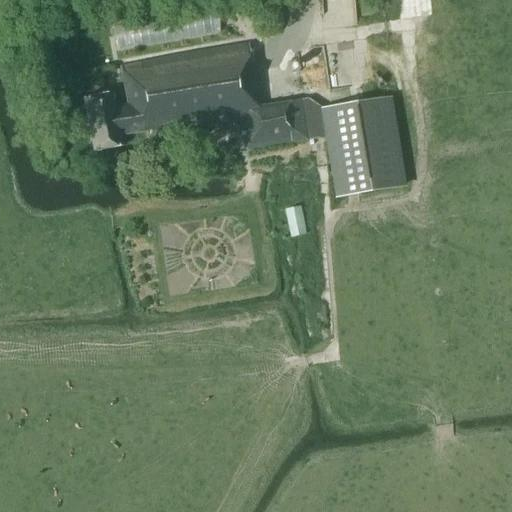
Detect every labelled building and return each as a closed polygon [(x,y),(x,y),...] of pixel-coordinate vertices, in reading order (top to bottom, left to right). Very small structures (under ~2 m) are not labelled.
[(326,0),(326,9),(355,8),(354,0),(326,0)] [(433,0),(403,0),(405,15),(434,13),(433,0)] [(307,98),(299,99),(257,106),(249,44),(120,67),(128,107),(116,109),(113,95),(83,100),(93,153),(122,148),(120,137),(149,131),(151,138),(241,122),(245,150),(292,140),(293,143),(324,138),(335,200),(406,187),(390,98),(319,110),(307,98)] [(300,206),(284,209),(290,237),(305,234),(300,206)] [(189,222),(170,223),(171,241),(190,239),(189,222)]
